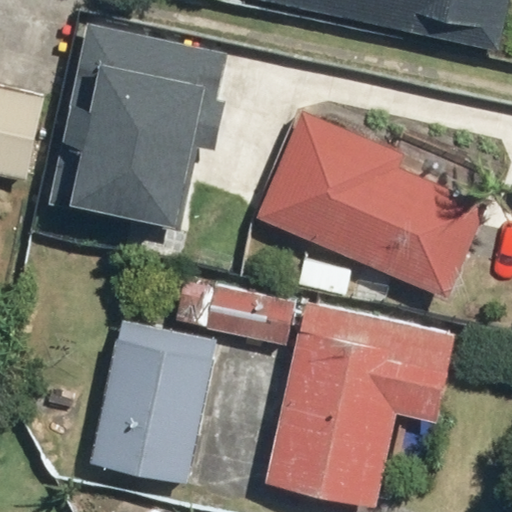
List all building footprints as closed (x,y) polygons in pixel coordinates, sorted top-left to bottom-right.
[(511,0),(298,0),(511,39),(511,0)] [(96,19),(63,182),(183,206),(200,125),(213,127),(230,46),(96,19)] [(0,81),(0,162),(43,171),(58,93),(0,81)] [(312,103),(268,208),(465,290),(509,185),(312,103)] [(307,296),(193,270),(182,320),(296,346),(307,296)] [(467,324),(316,293),(278,476),(392,499),(411,407),(448,415),(467,324)] [(229,336),(131,315),(102,454),(201,474),(229,336)] [(183,511),(176,499),(154,511),(183,511)]
